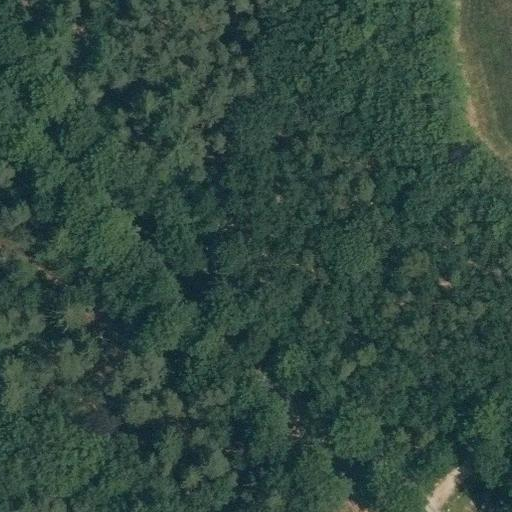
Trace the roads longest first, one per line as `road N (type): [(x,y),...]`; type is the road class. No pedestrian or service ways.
road 1 (track): [(0,77),(377,511)]
road 2 (unclassified): [(204,511),(0,479)]
road 3 (track): [(421,511),(511,419)]
